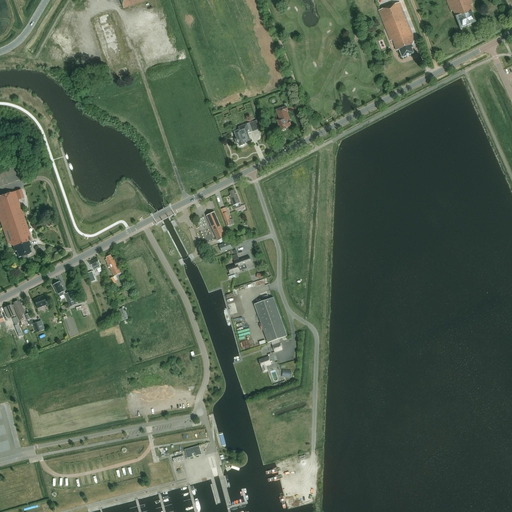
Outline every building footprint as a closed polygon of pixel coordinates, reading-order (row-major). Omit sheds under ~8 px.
[(80,9),(87,6),(85,0),(79,0),(77,1),(80,9)] [(471,24),(476,22),(472,12),(474,11),(472,5),(473,4),(471,0),(446,0),(451,11),(453,11),(456,17),(458,17),(462,27),(467,25),(467,26),(471,25),(471,24)] [(413,45),(415,39),(401,3),(379,11),(391,41),(393,40),(397,51),(400,50),(403,58),(415,53),(413,48),(414,48),(413,45)] [(113,10),(92,17),(97,34),(108,67),(109,67),(111,73),(113,72),(115,79),(129,74),(127,67),(130,67),(128,61),(130,61),(113,10)] [(287,128),(291,126),(289,120),(290,120),(287,111),(288,111),(286,106),(276,110),(280,120),(277,121),(279,126),(279,125),(280,128),(281,130),(283,131),(286,130),(287,128)] [(248,133),(260,129),(256,121),(241,127),(242,129),(235,132),(237,139),(235,140),(237,144),(239,143),(240,146),(245,144),(245,143),(251,141),(248,133)] [(18,258),(31,253),(29,248),(30,247),(29,241),(32,240),(19,200),(24,198),(21,189),(0,196),(0,220),(8,243),(13,246),(15,252),(16,251),(18,258)] [(234,190),(229,192),(230,195),(229,195),(233,206),(240,203),(237,195),(236,195),(236,194),(234,190)] [(218,241),(226,238),(214,212),(206,215),(218,241)] [(227,226),(232,224),(231,221),(230,219),(227,212),(222,213),(225,221),(227,226)] [(229,242),(219,246),(222,252),(232,248),(229,242)] [(107,259),(106,260),(108,264),(108,265),(108,266),(109,266),(115,276),(121,273),(113,258),(112,258),(110,255),(106,258),(107,259)] [(235,264),(228,267),(230,274),(228,275),(230,279),(236,277),(235,273),(240,271),(238,267),(242,265),(252,262),(250,256),(240,260),(234,262),(235,264)] [(93,271),(101,267),(100,265),(98,258),(90,262),(93,271)] [(61,291),(64,290),(59,281),(53,284),(59,296),(63,294),(61,291)] [(69,292),(65,294),(70,307),(77,304),(76,300),(73,302),(69,292)] [(37,298),(37,299),(34,300),(37,309),(46,305),(47,307),(51,306),(48,298),(45,300),(43,296),(37,298)] [(273,298),(254,304),(261,324),(259,324),(261,329),(263,329),(268,343),(287,336),(273,298)] [(18,302),(18,301),(13,303),(14,304),(13,305),(20,320),(24,318),(22,314),(25,313),(20,301),(18,302)] [(15,325),(19,323),(17,317),(16,317),(11,305),(4,308),(8,319),(13,316),(14,318),(13,318),(15,325)] [(125,308),(118,310),(121,321),(128,319),(125,309),(125,308)] [(36,333),(41,331),(38,322),(37,323),(33,324),(36,333)] [(274,345),(272,345),(275,353),(282,350),(280,343),(274,345)] [(268,357),(259,360),(262,368),(263,372),(267,371),(266,366),(267,366),(271,364),(268,357)] [(200,446),(185,450),(188,458),(193,457),(192,454),(195,453),(196,456),(202,454),(200,446)] [(150,465),(154,479),(170,475),(167,461),(150,465)]
